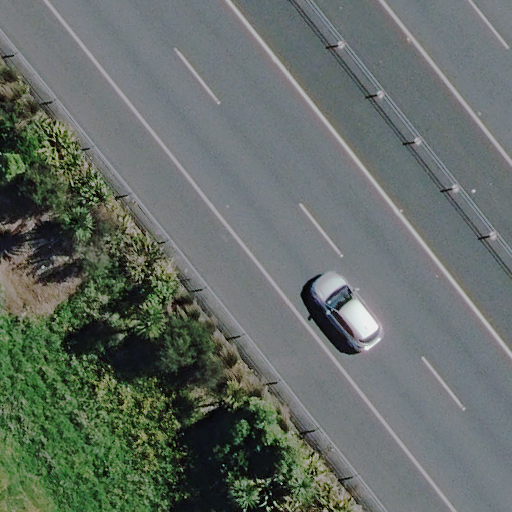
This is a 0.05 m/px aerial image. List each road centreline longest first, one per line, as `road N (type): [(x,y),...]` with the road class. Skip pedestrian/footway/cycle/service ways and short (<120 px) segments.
road 1 (motorway): [(481,511),(76,0)]
road 2 (motorway): [(407,0),(511,133)]
